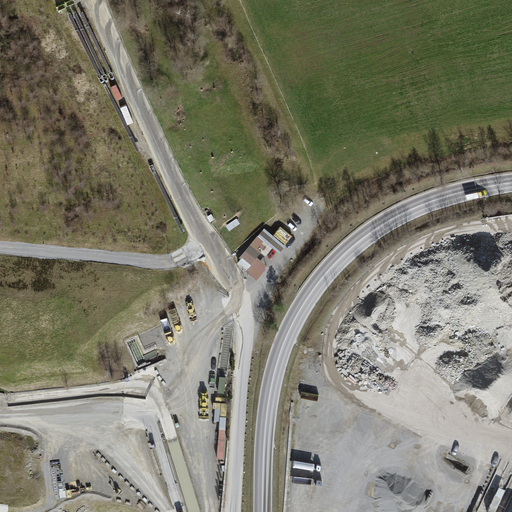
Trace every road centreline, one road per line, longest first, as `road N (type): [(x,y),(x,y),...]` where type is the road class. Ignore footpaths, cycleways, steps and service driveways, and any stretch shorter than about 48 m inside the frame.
road 1 (track): [(232,511),(243,305),(153,131),(98,0)]
road 2 (secondary): [(262,511),(267,402),(278,357),(331,267),(406,211),(511,183)]
road 3 (unknown): [(511,437),(391,417),(340,391),(326,361),(335,321),(376,274),(442,239),(511,227)]
road 4 (unknown): [(190,511),(152,394),(0,403)]
road 5 (unknown): [(0,407),(97,443),(169,511)]
